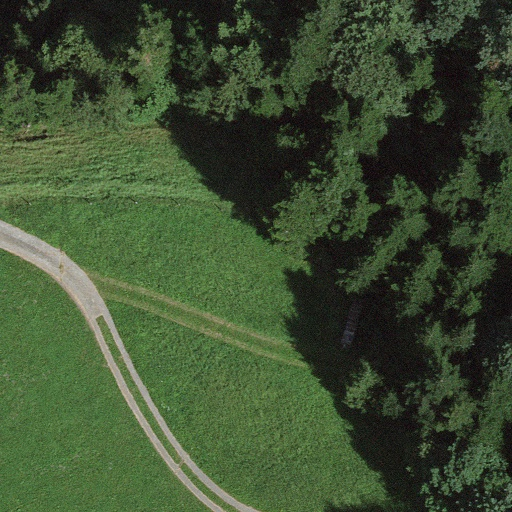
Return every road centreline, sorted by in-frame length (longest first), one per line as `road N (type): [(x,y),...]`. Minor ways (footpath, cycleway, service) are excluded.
road 1 (track): [(71,276),(328,357),(511,389)]
road 2 (track): [(234,511),(166,446),(71,276),(0,232)]
